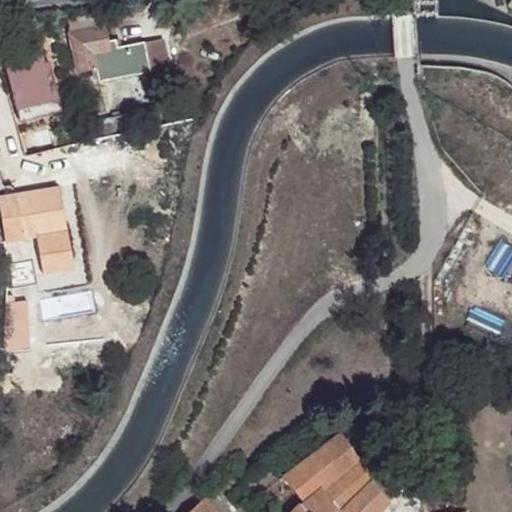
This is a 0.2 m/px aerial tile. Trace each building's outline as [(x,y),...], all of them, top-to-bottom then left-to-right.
[(108,51),(106,43),(104,28),(70,35),(79,73),(96,70),(93,55),(108,51)] [(149,72),(159,68),(169,66),(164,38),(154,40),(144,44),(149,72)] [(133,76),(149,72),(144,44),(117,49),(115,41),(106,43),(108,51),(93,55),(96,70),(98,78),(131,72),(133,76)] [(3,50),(14,91),(32,86),(31,78),(29,71),(46,66),(40,42),(3,50)] [(29,71),(31,78),(49,76),(46,66),(29,71)] [(14,91),(19,117),(49,110),(51,115),(62,111),(53,75),(49,76),(31,78),(32,86),(14,91)] [(86,108),(91,125),(98,122),(100,121),(97,113),(99,113),(95,105),(86,108)] [(150,108),(122,114),(127,127),(152,121),(150,108)] [(49,110),(19,117),(20,122),(51,115),(49,110)] [(98,122),(103,136),(127,127),(122,114),(100,121),(98,122)] [(62,147),(47,151),(50,163),(65,159),(62,147)] [(50,163),(47,151),(26,156),(29,168),(50,163)] [(67,235),(61,193),(60,189),(0,197),(0,202),(7,244),(34,240),(37,253),(69,250),(67,235)] [(75,191),(61,193),(67,235),(79,234),(75,191)] [(88,215),(90,220),(92,222),(97,222),(102,219),(103,214),(100,209),(95,208),(90,210),(88,215)] [(69,250),(37,253),(40,273),(72,269),(69,250)] [(335,511),(322,495),(360,463),(338,431),(283,477),(304,505),(299,505),(291,511),(335,511)] [(337,511),(373,481),(360,463),(322,495),(335,511),(337,511)] [(373,481),(337,511),(379,511),(399,493),(384,472),(373,481)] [(237,511),(219,488),(206,501),(214,511),(237,511)] [(214,511),(206,501),(193,511),(214,511)]
